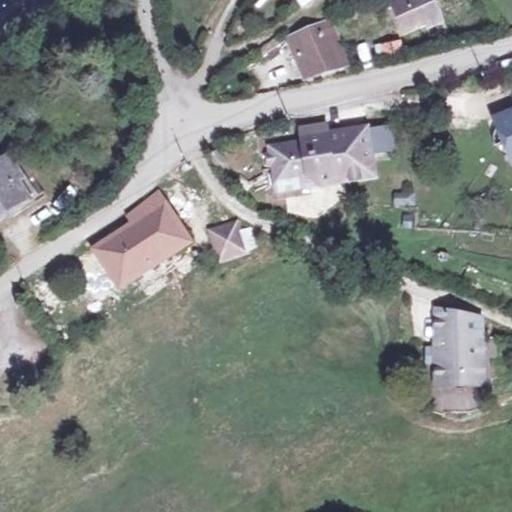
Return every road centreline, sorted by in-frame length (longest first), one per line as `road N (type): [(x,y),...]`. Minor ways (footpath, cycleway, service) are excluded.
road 1 (residential): [(178,123),(205,171),(246,213),(511,326)]
road 2 (residential): [(178,123),(511,53)]
road 3 (residential): [(178,123),(126,201),(0,284)]
road 4 (residential): [(147,0),(178,123)]
